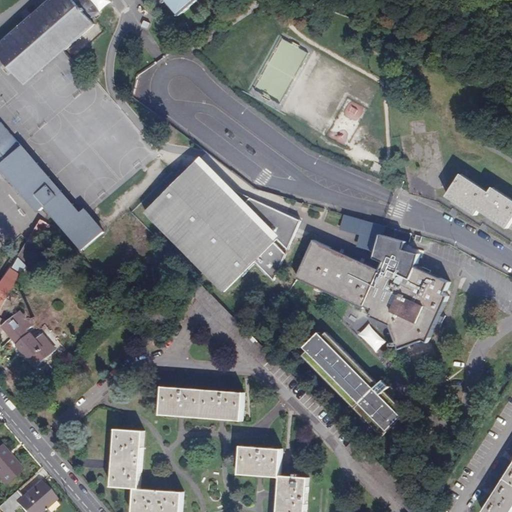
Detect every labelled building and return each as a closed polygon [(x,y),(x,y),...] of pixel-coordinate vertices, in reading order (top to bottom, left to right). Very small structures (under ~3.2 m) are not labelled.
[(89,20),(96,13),(85,0),(51,0),(0,44),(0,55),(25,85),(94,26),(89,20)] [(199,0),(165,0),(179,17),(199,0)] [(343,114),(358,121),(365,107),(350,100),(343,114)] [(0,165),(22,147),(0,123),(0,165)] [(22,147),(0,165),(41,210),(45,206),(84,249),(105,230),(84,209),(79,213),(22,147)] [(223,185),(199,161),(144,212),(224,292),(256,264),(274,280),(301,221),(223,185)] [(508,229),(511,223),(511,199),(495,188),(491,193),(463,174),(448,197),(476,215),(480,211),(508,229)] [(341,230),(362,235),(366,220),(345,214),(341,230)] [(50,226),(40,220),(12,269),(10,269),(0,286),(0,322),(1,323),(7,313),(6,312),(16,295),(11,292),(50,226)] [(363,222),(361,248),(370,248),(371,223),(363,222)] [(375,262),(318,237),(298,276),(396,325),(403,346),(432,339),(458,268),(450,265),(443,277),(419,265),(413,278),(375,262)] [(200,284),(191,294),(264,367),(274,357),(200,284)] [(32,327),(19,313),(3,326),(39,367),(56,351),(42,335),(36,341),(28,332),(32,327)] [(374,353),(386,343),(371,324),(359,333),(374,353)] [(325,337),(310,351),(388,433),(403,418),(382,396),(387,392),(380,385),(376,390),(325,337)] [(244,423),(246,393),(163,388),(162,417),(244,423)] [(37,407),(28,400),(20,409),(27,418),(28,417),(37,407)] [(113,488),(142,490),(146,433),(117,431),(113,488)] [(426,511),(427,510),(356,438),(346,449),(409,511),(426,511)] [(21,470),(0,445),(0,480),(4,485),(21,470)] [(239,476),(281,479),(283,450),(241,447),(239,476)] [(511,511),(511,468),(483,511),(511,511)] [(306,511),(309,481),(281,479),(278,511),(306,511)] [(41,511),(56,499),(41,482),(18,502),(26,511),(41,511)] [(183,511),(185,494),(142,490),(140,511),(183,511)] [(16,508),(8,498),(0,504),(0,509),(2,511),(12,511),(16,508)]
